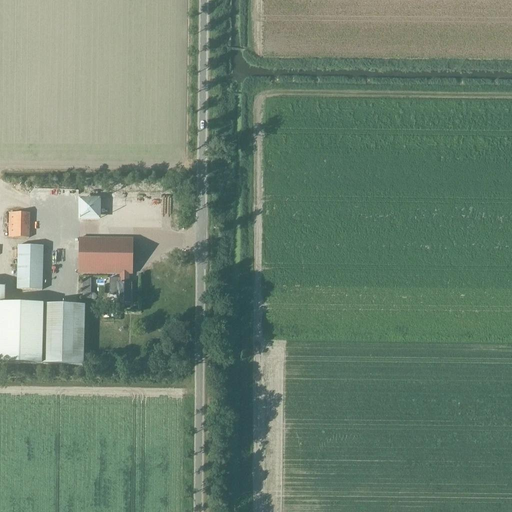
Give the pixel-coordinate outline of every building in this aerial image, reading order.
[(100,220),(100,197),(78,197),(78,220),(100,220)] [(29,238),(30,213),(9,212),(8,237),(29,238)] [(79,238),(79,274),(120,274),(120,278),(109,278),(109,295),(117,295),(117,303),(131,303),(131,284),(129,284),(129,274),(132,274),(132,239),(79,238)] [(18,246),(17,290),(42,291),(43,247),(18,246)] [(85,306),(0,304),(0,363),(84,365),(85,306)]
